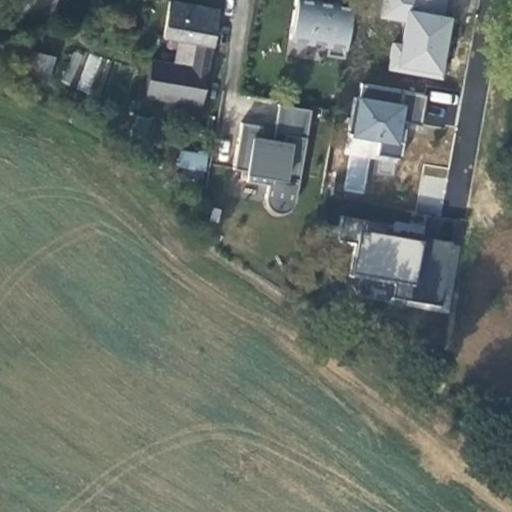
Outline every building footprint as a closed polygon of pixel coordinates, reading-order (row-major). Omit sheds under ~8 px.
[(351,2),(335,0),(333,0),(332,4),(310,0),(294,0),(288,38),(326,44),(324,55),(342,58),(351,2)] [(443,0),(381,0),(379,16),(404,20),(400,45),(393,44),(389,68),(440,76),(447,35),(443,34),(446,17),(441,16),(443,0)] [(145,91),(201,101),(216,10),(169,1),(163,37),(195,43),(191,67),(150,60),(145,91)] [(26,77),(46,84),(54,57),(33,51),(26,77)] [(90,52),(75,86),(97,96),(112,62),(90,52)] [(421,125),(426,95),(360,83),(357,98),(354,97),(347,133),(379,139),(376,155),(401,159),(407,123),(421,125)] [(200,106),(201,101),(145,91),(144,96),(200,106)] [(278,104),(272,141),(282,143),(284,134),(286,134),(288,124),(307,127),(310,110),(278,104)] [(282,143),(272,141),(259,139),(262,126),(240,122),(232,169),(247,172),(246,181),(267,185),(265,198),(265,200),(265,203),(267,207),(268,208),(269,209),(272,212),(274,213),(275,213),(279,214),(284,213),(288,211),(290,209),(292,208),(293,205),(294,203),(307,127),(288,124),(286,134),(284,134),(282,143)] [(179,166),(203,171),(206,156),(181,151),(179,166)] [(440,309),(451,251),(384,239),(385,234),(386,227),(340,218),(336,243),(353,247),(348,278),(394,286),(392,300),(440,309)] [(452,246),(385,234),(384,239),(451,251),(452,246)]
